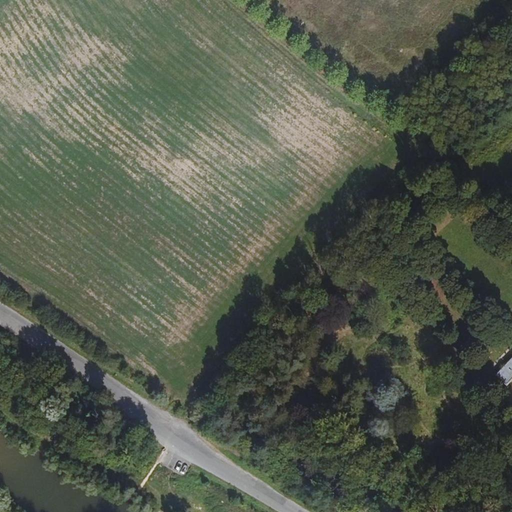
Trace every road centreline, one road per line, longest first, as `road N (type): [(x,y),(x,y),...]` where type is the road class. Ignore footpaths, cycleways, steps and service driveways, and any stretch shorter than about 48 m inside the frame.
road 1 (unclassified): [(0,319),(291,511)]
road 2 (track): [(226,0),(352,107),(448,161)]
